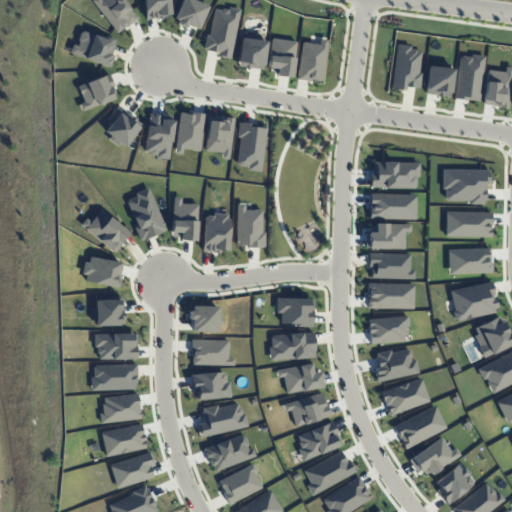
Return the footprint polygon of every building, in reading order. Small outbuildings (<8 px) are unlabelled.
[(143,0),(144,17),(171,16),(170,0),(143,0)] [(205,52),(231,57),(239,11),(213,7),(205,52)] [(83,59),(108,67),(116,41),(81,30),(76,46),(72,44),(69,53),(83,57),(83,59)] [(266,38),(241,36),(237,67),(263,69),(266,38)] [(458,54),(453,99),(478,101),(483,56),(458,54)] [(511,74),(511,67),(505,66),(504,72),(487,69),(482,104),(507,108),(511,74)] [(142,154),(168,158),(175,118),(149,113),(142,154)] [(234,167),(261,170),(266,126),(240,122),(234,167)] [(416,188),(417,163),(374,162),(373,176),(369,175),(369,187),(416,188)] [(203,214),(202,251),(228,252),(229,215),(203,214)] [(367,248),(403,249),(403,232),(409,232),(410,224),(374,223),(374,232),(367,232),(367,248)] [(448,290),(455,321),(497,312),(490,281),(448,290)] [(511,344),(511,343),(500,316),(474,327),(481,344),(477,346),(482,358),(511,344)] [(511,382),(511,350),(477,368),(490,393),(511,382)] [(230,395),(226,369),(190,375),(192,389),(196,388),(197,400),(230,395)] [(245,427),(240,401),(203,409),(206,422),(198,424),(200,437),(245,427)] [(430,475),(456,457),(442,436),(410,458),(419,471),(425,468),(430,475)] [(487,511),(502,500),(486,481),(451,509),(453,511),(487,511)]
